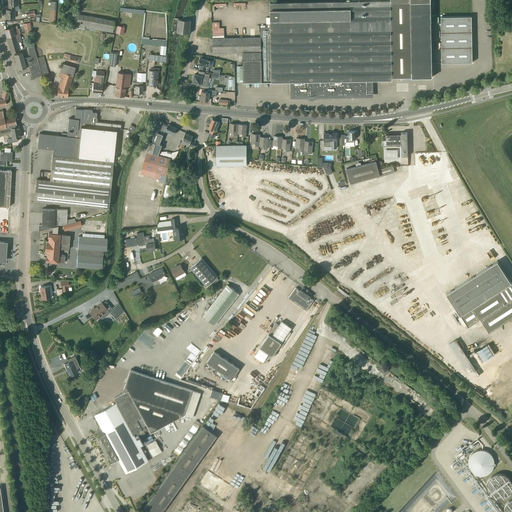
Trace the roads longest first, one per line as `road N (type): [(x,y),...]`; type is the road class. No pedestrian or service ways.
road 1 (unclassified): [(469,408),(216,216)]
road 2 (secondary): [(511,87),(380,117),(202,110)]
road 3 (secondary): [(118,511),(47,380),(27,315)]
road 4 (secondary): [(27,315),(26,141)]
road 5 (unknown): [(76,425),(140,353),(202,324)]
